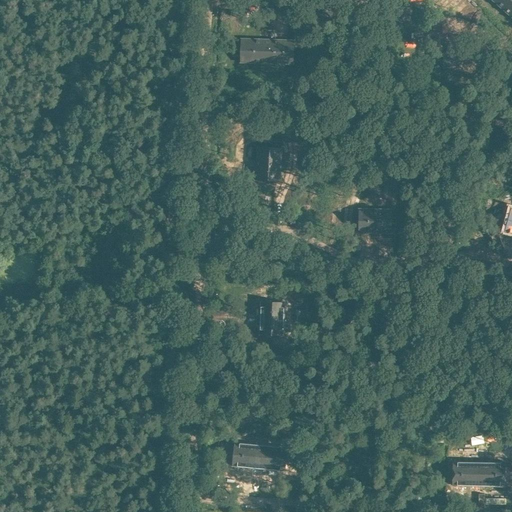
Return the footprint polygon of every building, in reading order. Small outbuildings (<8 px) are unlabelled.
[(511,0),(492,0),(511,17),(511,0)] [(241,39),(241,49),(240,62),(293,64),(294,40),(241,39)] [(444,67),(462,68),(462,53),(444,53),(444,67)] [(258,146),(256,181),(280,182),(282,147),(258,146)] [(359,209),(358,233),(392,234),(392,210),(359,209)] [(261,300),(260,334),(283,335),(285,301),(261,300)] [(233,443),(231,467),(285,471),(287,448),(233,443)] [(506,462),(451,463),(452,487),(506,486),(506,462)]
